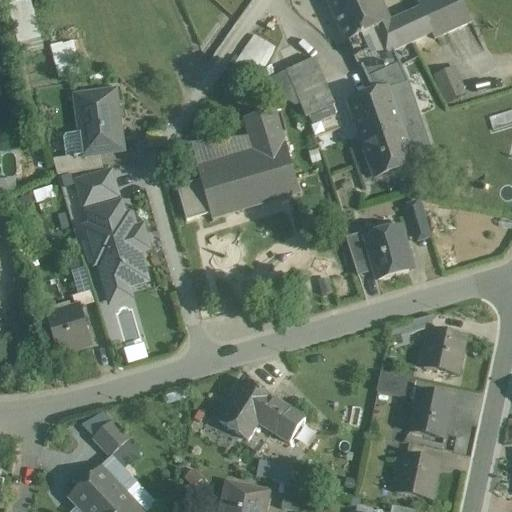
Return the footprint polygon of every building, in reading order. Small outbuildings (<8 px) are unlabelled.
[(25,0),(9,0),(6,1),(19,44),(37,38),(25,0)] [(325,0),(334,19),(375,0),(325,0)] [(380,0),(375,0),(334,19),(346,46),(375,32),(392,24),(380,0)] [(460,0),(432,0),(419,6),(421,11),(422,11),(433,34),(431,35),(433,40),(470,24),(460,0)] [(392,24),(375,32),(384,54),(385,56),(393,53),(431,35),(433,34),(422,11),(421,11),(392,24)] [(262,72),(272,42),(247,34),(237,63),(262,72)] [(73,41),(50,45),(58,79),(80,74),(73,41)] [(384,54),(360,65),(368,81),(400,66),(393,53),(385,56),(384,54)] [(400,66),(368,81),(375,97),(390,93),(410,86),(400,66)] [(456,73),(438,80),(448,104),(466,96),(456,73)] [(317,82),(296,91),(302,105),(323,96),(317,82)] [(410,86),(390,93),(403,130),(423,123),(410,86)] [(115,92),(76,98),(84,155),(84,157),(102,155),(124,151),(115,92)] [(375,97),(351,106),(363,143),(404,130),(403,130),(390,93),(375,97)] [(261,151),(200,169),(199,167),(197,167),(201,181),(205,192),(203,192),(210,216),(212,222),(214,222),(213,220),(241,212),(241,214),(243,213),(243,211),(269,203),(270,205),(273,205),(272,203),(298,195),(299,197),(301,196),(286,144),(283,145),(274,114),(277,113),(277,112),(263,115),(262,114),(243,119),(244,121),(246,121),(252,142),(258,140),(261,151)] [(404,130),(363,143),(375,179),(435,159),(423,123),(403,130),(404,130)] [(84,157),(84,155),(77,156),(79,173),(104,169),(102,155),(84,157)] [(79,173),(77,156),(55,159),(57,176),(79,173)] [(111,173),(76,183),(83,208),(118,198),(111,173)] [(201,181),(176,189),(186,223),(210,216),(203,192),(205,192),(201,181)] [(120,205),(88,215),(92,228),(85,230),(96,265),(99,264),(107,294),(146,282),(138,253),(140,252),(134,232),(132,232),(128,218),(124,219),(120,205)] [(420,206),(405,211),(414,244),(430,239),(420,206)] [(367,240),(366,240),(375,274),(378,282),(409,273),(405,261),(409,260),(400,230),(367,240)] [(365,234),(346,240),(358,279),(375,274),(366,240),(367,240),(365,234)] [(278,242),(255,256),(271,282),(295,268),(278,242)] [(85,272),(72,276),(78,296),(91,293),(85,272)] [(81,308),(47,317),(58,356),(60,356),(59,351),(88,343),(89,348),(92,347),(81,308)] [(465,340),(431,332),(423,369),(457,377),(465,340)] [(416,382),(381,374),(377,394),(412,401),(416,382)] [(275,401),(247,383),(220,425),(248,443),(274,403),(275,401)] [(452,401),(418,394),(410,434),(444,440),(452,401)] [(306,423),(274,403),(259,426),(291,446),(306,423)] [(83,426),(91,437),(111,423),(103,411),(83,426)] [(113,423),(95,440),(112,459),(131,442),(113,423)] [(439,464),(404,457),(401,471),(398,470),(394,494),(431,501),(439,464)] [(142,511),(101,469),(69,500),(80,511),(142,511)] [(290,477),(259,471),(257,478),(289,484),(290,477)] [(265,511),(269,495),(228,486),(222,511),(265,511)] [(298,511),(304,489),(287,486),(282,511),(285,511),(298,511)]
